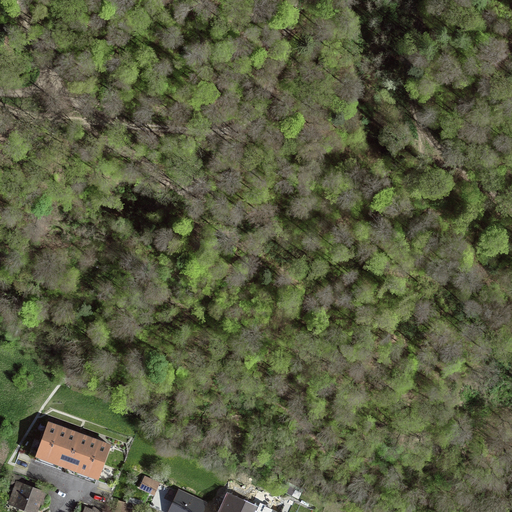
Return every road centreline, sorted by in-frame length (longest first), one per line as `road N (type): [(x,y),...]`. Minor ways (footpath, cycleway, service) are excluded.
road 1 (track): [(298,0),(273,89),(243,123),(224,130),(102,123)]
road 2 (track): [(511,201),(418,123),(409,54),(426,0)]
road 3 (track): [(17,0),(48,76),(102,123)]
